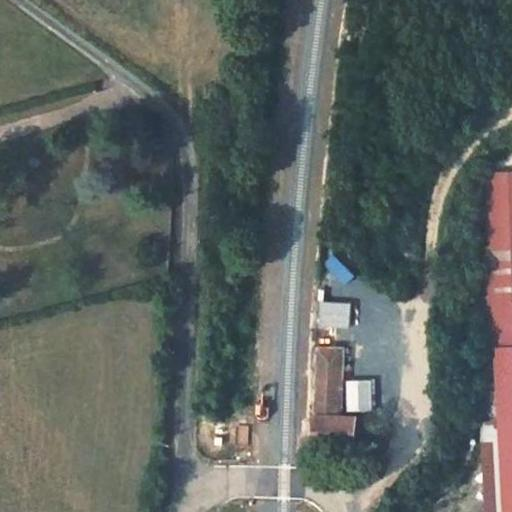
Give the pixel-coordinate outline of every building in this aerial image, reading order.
[(511,249),(511,176),(490,177),(492,226),(493,250),(511,249)] [(493,250),(492,226),(476,227),(477,250),(493,250)] [(511,249),(493,250),(493,263),(511,262),(511,249)] [(511,262),(493,263),(494,298),(511,297),(511,262)] [(493,263),(480,264),(482,299),(494,298),(493,263)] [(324,299),(326,282),(317,281),(315,298),(324,299)] [(511,511),(511,297),(494,298),(496,349),(501,418),(501,420),(503,456),(505,511),(511,511)] [(496,349),(494,298),(482,299),(484,350),(496,349)] [(342,417),(345,348),(336,348),(320,347),(320,350),(315,351),(314,366),(319,367),(316,442),(356,443),(356,442),(357,419),(357,418),(342,417)] [(484,350),(483,350),(487,419),(501,418),(496,349),(484,350)] [(503,456),(501,420),(482,421),(484,457),(503,456)] [(505,511),(503,456),(484,457),(486,511),(505,511)]
